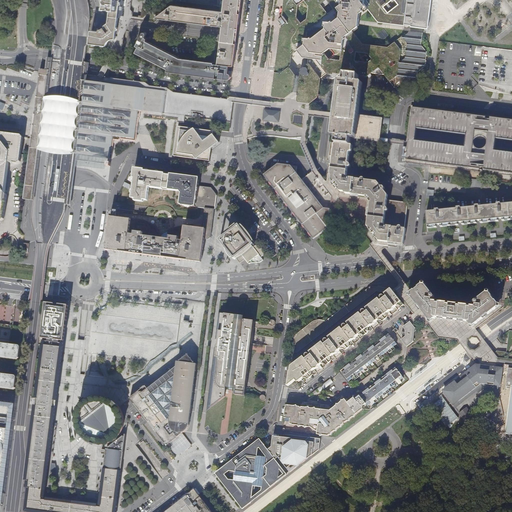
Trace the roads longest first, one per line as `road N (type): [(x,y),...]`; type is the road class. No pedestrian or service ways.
road 1 (residential): [(429,273),(408,283),(404,309),(301,391),(275,392)]
road 2 (residential): [(93,60),(172,86),(242,94)]
road 3 (residential): [(250,38),(99,20)]
road 4 (unclassified): [(92,243),(98,182),(82,180),(77,188),(76,241)]
road 5 (secondary): [(290,286),(429,273)]
road 6 (residential): [(382,91),(338,89),(320,165)]
